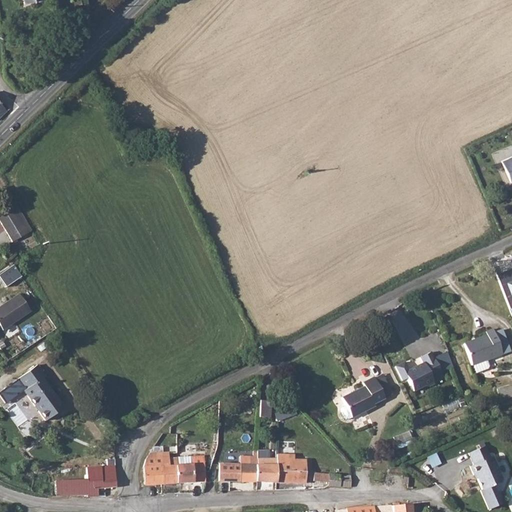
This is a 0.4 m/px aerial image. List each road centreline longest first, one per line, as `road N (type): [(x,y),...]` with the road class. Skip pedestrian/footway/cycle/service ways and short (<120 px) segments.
road 1 (residential): [(136,510),(131,477),(138,445),(156,424),(376,304),(511,243)]
road 2 (residential): [(136,510),(414,498),(443,511)]
road 3 (secondary): [(139,0),(22,114)]
road 4 (residential): [(136,510),(22,500),(0,490)]
